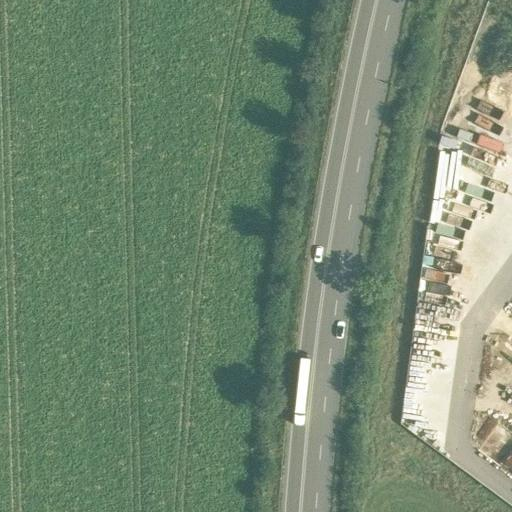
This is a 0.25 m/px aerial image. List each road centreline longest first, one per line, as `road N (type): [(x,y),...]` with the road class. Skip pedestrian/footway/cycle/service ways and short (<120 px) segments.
road 1 (track): [(371,511),(383,343),(450,0)]
road 2 (trunk): [(307,511),(334,261),(383,0)]
